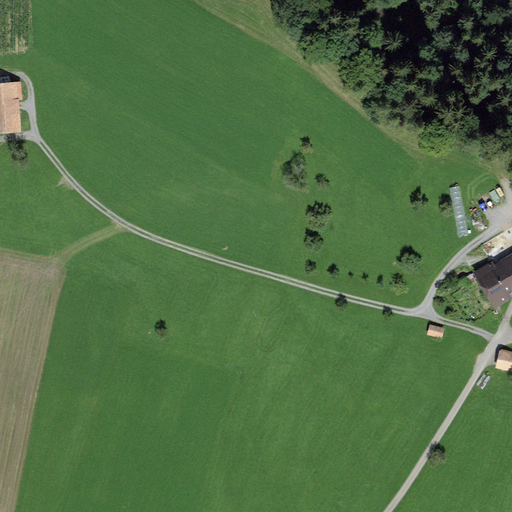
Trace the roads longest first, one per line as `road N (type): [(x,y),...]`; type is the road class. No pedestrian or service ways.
road 1 (track): [(0,75),(24,77),(39,144),(80,192),(134,229),(497,340)]
road 2 (track): [(511,208),(462,253),(421,315)]
